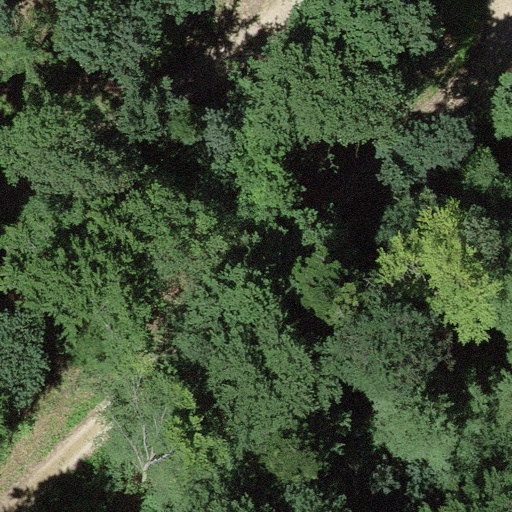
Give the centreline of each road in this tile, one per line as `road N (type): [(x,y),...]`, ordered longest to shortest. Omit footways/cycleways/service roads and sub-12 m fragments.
road 1 (track): [(483,0),(436,106),(0,479)]
road 2 (track): [(0,87),(157,0)]
